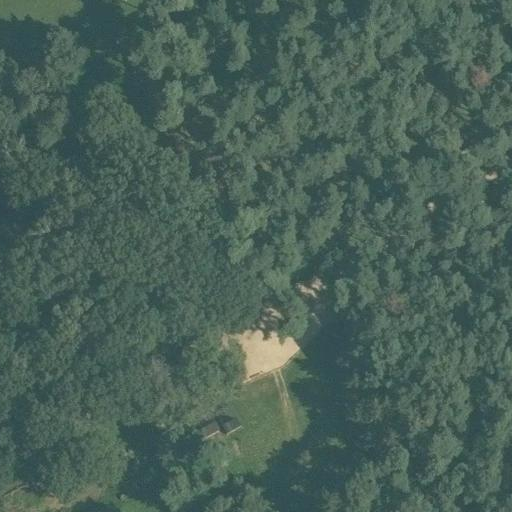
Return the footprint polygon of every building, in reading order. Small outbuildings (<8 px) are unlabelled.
[(511,147),(495,158),(501,170),(511,163),(511,147)] [(481,167),(460,179),(466,190),(487,178),(481,167)] [(448,186),(425,200),(432,211),(455,197),(448,186)] [(410,209),(389,222),(395,233),(416,220),(410,209)] [(482,232),(462,244),(474,260),(494,250),(482,232)] [(436,258),(416,270),(428,287),(447,276),(436,258)]
